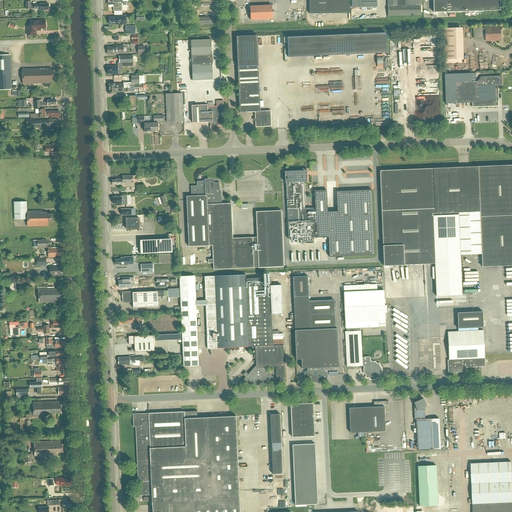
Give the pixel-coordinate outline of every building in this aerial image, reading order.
[(43,11),(43,10),(49,10),(48,7),(49,7),(49,4),(48,4),(40,4),(40,5),(34,5),(34,4),(30,4),(30,2),(29,0),(24,0),(25,9),(40,9),(40,10),(41,10),(41,11),(43,11)] [(108,0),(108,5),(114,5),(114,11),(122,10),(127,10),(127,6),(127,1),(128,1),(128,0),(108,0)] [(317,14),(317,0),(309,0),(309,14),(317,14)] [(317,0),(317,14),(325,14),(325,0),(317,0)] [(325,0),(325,14),(334,14),(333,0),(325,0)] [(333,0),(334,14),(342,13),(341,0),(333,0)] [(341,0),(342,13),(350,13),(349,0),(341,0)] [(387,0),(388,16),(421,15),(420,0),(387,0)] [(432,0),(433,12),(500,11),(499,0),(432,0)] [(272,5),(250,6),(250,20),(273,19),(272,5)] [(118,18),(109,18),(109,24),(119,24),(119,25),(125,25),(124,16),(118,17),(118,18)] [(36,33),(36,31),(41,31),(41,29),(45,29),(45,20),(38,21),(38,20),(30,21),(30,26),(27,26),(27,35),(36,35),(36,33)] [(126,35),(136,34),(136,26),(125,26),(126,35)] [(488,30),(488,28),(482,28),(482,33),(486,33),(486,39),(493,39),(493,40),(496,40),(497,39),(497,38),(499,38),(499,30),(488,30)] [(460,29),(445,29),(446,59),(461,59),(460,29)] [(385,33),(316,36),(317,56),(386,53),(385,33)] [(257,36),(236,37),(237,67),(248,66),(258,66),(257,36)] [(212,64),(212,62),(213,62),(213,59),(212,59),(212,54),(211,54),(211,40),(191,40),(192,81),(213,80),(212,64)] [(0,89),(10,90),(9,55),(0,55),(0,89)] [(118,73),(122,73),(122,67),(133,66),(133,56),(119,56),(119,63),(118,63),(118,66),(109,66),(109,67),(107,67),(107,74),(111,74),(118,74),(118,73)] [(240,113),(248,112),(255,112),(256,127),(271,126),(270,111),(260,111),(258,66),(248,66),(237,67),(240,113)] [(48,81),(54,81),(54,71),(51,71),(51,68),(21,69),(22,84),(44,83),(44,82),(48,82),(48,81)] [(472,106),(498,106),(497,85),(501,85),(500,76),(481,77),(478,81),(472,82),(471,73),(444,74),(445,104),(472,103),(472,106)] [(139,76),(131,76),(131,84),(139,84),(139,76)] [(380,92),(379,83),(388,83),(388,78),(375,78),(375,92),(380,92)] [(182,93),(166,94),(167,122),(183,122),(182,93)] [(206,105),(192,105),(192,123),(198,123),(210,122),(210,126),(209,126),(210,128),(210,129),(211,132),(210,132),(219,128),(218,128),(217,126),(223,123),(224,122),(223,106),(223,101),(216,101),(217,107),(206,107),(206,105)] [(47,111),(47,113),(45,113),(45,109),(39,109),(39,118),(59,117),(59,111),(47,111)] [(158,131),(158,121),(163,121),(163,115),(154,116),(154,123),(151,123),(151,132),(152,132),(152,131),(158,131)] [(144,116),(138,116),(138,124),(145,124),(145,132),(149,131),(149,132),(151,132),(151,123),(149,123),(149,120),(144,120),(144,116)] [(35,119),(26,120),(26,125),(34,125),(34,128),(41,128),(41,126),(46,126),(46,127),(47,128),(52,128),(52,126),(58,126),(57,119),(48,119),(48,120),(35,121),(35,119)] [(53,145),(45,146),(46,152),(51,152),(52,156),(56,156),(56,155),(61,155),(61,148),(53,149),(53,145)] [(511,164),(378,172),(383,266),(434,263),(435,296),(461,295),(459,255),(481,254),(482,266),(511,263),(511,164)] [(372,190),(337,192),(338,211),(328,212),(327,190),(314,191),(315,208),(305,208),(304,182),(307,182),(307,176),(305,176),(305,172),(301,172),(301,171),(284,171),(285,183),(286,183),(288,239),(297,239),(297,241),(300,240),(300,238),(328,237),(329,257),(375,255),(372,190)] [(122,179),(116,179),(116,180),(112,180),(112,184),(118,184),(118,185),(122,185),(122,184),(132,184),(132,176),(122,176),(122,179)] [(256,212),(257,237),(233,238),(231,203),(221,204),(221,191),(220,192),(219,183),(214,183),(213,182),(212,182),(211,182),(210,181),(209,182),(209,183),(209,184),(206,184),(206,183),(205,183),(205,182),(205,181),(204,181),(202,181),(203,181),(197,182),(197,186),(191,187),(191,197),(186,197),(188,247),(212,246),(213,270),(254,268),(258,268),(259,268),(259,267),(283,266),(283,267),(284,267),(281,211),(280,211),(257,212),(256,212)] [(113,197),(113,204),(117,203),(118,206),(122,205),(122,204),(127,204),(127,196),(121,196),(121,197),(113,197)] [(48,222),(52,222),(52,213),(46,213),(46,212),(42,212),(41,210),(26,211),(26,202),(13,202),(14,220),(26,219),(27,226),(48,226),(48,222)] [(139,218),(126,218),(127,229),(140,229),(139,218)] [(170,239),(140,240),(140,254),(170,253),(170,239)] [(48,248),(48,258),(55,258),(55,257),(63,257),(63,249),(58,250),(58,248),(48,248)] [(133,257),(125,257),(125,258),(121,258),(121,259),(115,259),(115,264),(120,264),(120,265),(126,265),(126,264),(133,264),(133,257)] [(153,264),(141,264),(141,273),(153,272),(153,264)] [(58,265),(50,266),(51,275),(58,275),(58,274),(64,274),(63,266),(58,266),(58,265)] [(245,275),(204,276),(207,349),(254,347),(255,367),(248,374),(245,372),(242,375),(245,377),(242,381),(242,384),(256,383),(259,380),(262,384),(276,383),(276,380),(277,379),(280,383),(284,382),(283,345),(272,346),(271,314),(282,313),(281,285),(270,286),(269,278),(245,279),(245,275)] [(179,276),(183,367),(198,366),(194,276),(179,276)] [(308,276),(293,277),(296,359),(301,359),(302,370),(308,370),(308,372),(307,372),(304,375),(304,380),(307,382),(323,382),(326,378),(326,374),(323,371),(322,371),(322,368),(338,367),(337,328),(335,329),(334,300),(309,301),(308,276)] [(118,281),(119,288),(130,287),(134,286),(134,278),(130,278),(130,277),(122,278),(122,280),(118,281)] [(377,284),(343,286),(345,329),(346,329),(346,332),(344,332),(346,367),(351,367),(354,370),(357,366),(363,366),(365,367),(364,368),(364,373),(366,375),(366,377),(369,377),(371,379),(375,379),(377,376),(380,376),(380,374),(381,372),(381,368),(379,367),(379,364),(376,364),(374,362),(370,362),(370,358),(369,357),(364,357),(363,358),(362,358),(360,331),(359,331),(359,328),(379,327),(379,321),(385,321),(384,290),(377,290),(377,284)] [(61,299),(63,299),(63,290),(59,290),(59,289),(54,289),(54,287),(39,288),(39,302),(61,302),(61,299)] [(134,291),(122,292),(122,302),(123,303),(132,302),(133,308),(158,307),(157,297),(163,297),(163,291),(134,292),(134,291)] [(482,312),(457,313),(458,329),(483,328),(482,312)] [(124,317),(124,319),(118,319),(118,323),(120,323),(120,325),(128,325),(128,323),(134,323),(134,317),(124,317)] [(65,319),(53,319),(53,328),(65,327),(65,319)] [(446,332),(448,363),(447,363),(447,372),(463,372),(463,367),(485,366),(483,330),(446,332)] [(134,336),(129,336),(129,345),(134,344),(135,352),(154,351),(154,336),(134,336)] [(47,348),(55,348),(61,348),(61,346),(67,346),(67,341),(61,341),(61,340),(54,340),(54,341),(52,341),(52,338),(46,338),(46,345),(47,345),(47,348)] [(139,362),(143,362),(143,357),(135,357),(129,358),(129,357),(118,357),(118,364),(124,364),(124,365),(130,365),(130,366),(139,365),(139,362)] [(56,359),(47,359),(47,365),(52,365),(52,366),(56,366),(57,371),(63,370),(62,365),(61,365),(61,363),(66,363),(66,362),(67,362),(66,360),(66,359),(62,359),(62,358),(56,359)] [(419,400),(414,401),(415,420),(416,450),(433,449),(431,419),(425,419),(424,407),(426,406),(425,404),(423,399),(419,400)] [(33,402),(33,411),(29,412),(29,415),(19,415),(20,431),(29,431),(29,417),(31,417),(51,416),(51,414),(55,414),(55,413),(62,412),(61,401),(33,402)] [(373,403),(373,406),(348,407),(349,432),(384,431),(384,411),(388,411),(387,401),(375,401),(373,403)] [(291,404),(292,437),(315,436),(313,403),(291,404)] [(239,511),(236,416),(229,416),(197,418),(197,412),(149,414),(133,415),(133,427),(136,427),(139,495),(151,494),(151,502),(152,502),(151,511),(239,511)] [(280,414),(270,414),(273,473),(283,473),(280,414)] [(61,440),(35,442),(35,456),(53,455),(53,454),(57,454),(57,452),(64,451),(63,443),(62,443),(61,440)] [(315,444),(292,445),(295,505),(318,504),(315,444)] [(470,464),(471,500),(468,500),(468,504),(472,504),(471,511),(511,511),(511,495),(510,462),(470,464)] [(435,465),(417,466),(419,506),(437,505),(435,465)]
